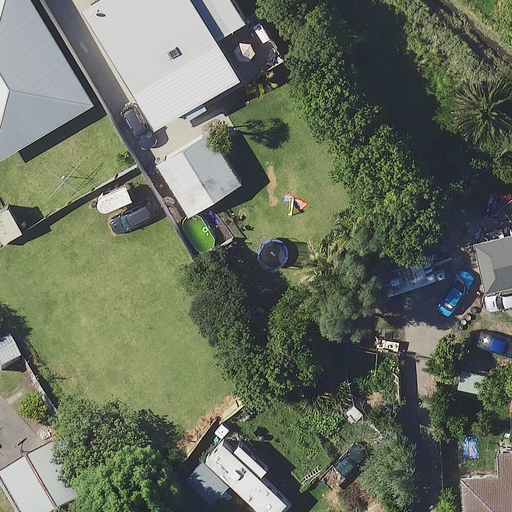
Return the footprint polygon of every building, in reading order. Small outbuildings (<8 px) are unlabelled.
[(0,0),(0,151),(87,99),(27,0),(0,0)] [(255,13),(242,21),(229,0),(81,0),(75,4),(148,124),(176,107),(182,116),(203,104),(197,94),(232,73),(238,83),(281,57),(255,13)] [(236,181),(204,128),(149,161),(181,214),(236,181)] [(511,229),(471,241),(483,287),(511,279),(511,229)] [(11,439),(23,461),(0,473),(0,500),(6,511),(60,511),(76,503),(48,452),(34,426),(11,439)] [(511,511),(511,445),(494,446),(495,471),(457,473),(458,511),(511,511)]
